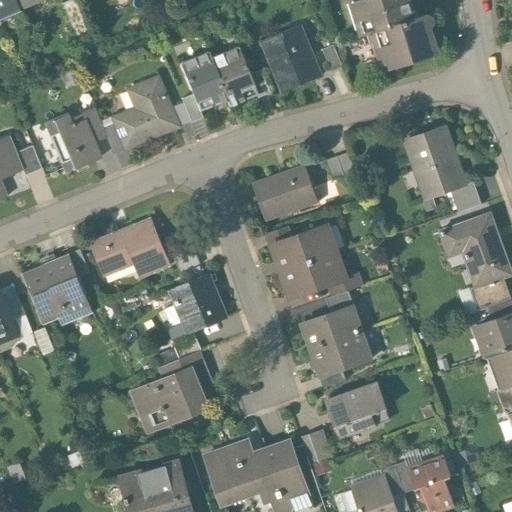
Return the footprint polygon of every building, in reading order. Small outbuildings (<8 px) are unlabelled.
[(16,0),(0,0),(0,21),(22,12),(16,0)] [(16,0),(22,12),(49,0),(16,0)] [(361,40),(371,36),(425,19),(419,0),(366,0),(350,5),(361,40)] [(435,16),(425,19),(371,36),(385,78),(449,58),(435,16)] [(324,78),(305,26),(262,43),(281,94),(324,78)] [(241,47),(212,60),(231,104),(261,91),(241,47)] [(201,117),(231,104),(212,60),(209,52),(179,65),(201,117)] [(183,129),(161,76),(125,91),(132,109),(112,117),(127,153),(183,129)] [(109,140),(96,110),(73,119),(71,113),(54,120),(76,172),(104,161),(97,145),(109,140)] [(451,190),(466,185),(445,126),(406,141),(426,199),(451,190)] [(11,137),(0,140),(0,203),(11,199),(4,180),(24,172),(26,179),(43,173),(34,150),(18,156),(11,137)] [(310,166),(254,185),(268,227),(324,208),(310,166)] [(466,185),(451,190),(459,212),(481,205),(474,182),(466,185)] [(511,263),(494,212),(440,230),(451,263),(465,258),(476,292),(511,279),(511,263)] [(154,219),(90,246),(105,282),(136,269),(142,283),(175,269),(154,219)] [(270,245),(280,273),(342,251),(333,224),(270,245)] [(342,251),(280,273),(290,304),(330,290),(333,300),(366,289),(361,272),(350,276),(342,251)] [(73,256),(23,277),(43,329),(94,309),(73,256)] [(214,276),(171,292),(188,337),(231,321),(214,276)] [(1,283),(0,283),(0,350),(24,341),(1,283)] [(303,324),(312,352),(368,334),(358,306),(303,324)] [(511,315),(474,327),(486,364),(494,361),(511,355),(511,315)] [(377,362),(368,334),(312,352),(321,381),(377,362)] [(511,355),(494,361),(505,396),(511,393),(511,355)] [(216,413),(199,369),(131,394),(149,439),(216,413)] [(381,383),(327,404),(339,435),(393,414),(381,383)] [(316,432),(304,436),(311,461),(323,458),(316,432)] [(223,511),(234,511),(264,501),(257,455),(253,442),(204,458),(223,511)] [(295,442),(257,455),(264,501),(266,511),(268,511),(275,508),(276,511),(295,511),(296,505),(313,500),(295,442)] [(409,467),(420,497),(424,511),(458,511),(449,485),(457,482),(447,454),(409,467)] [(198,511),(186,462),(120,479),(128,511),(198,511)] [(385,476),(396,505),(420,497),(409,467),(385,476)] [(398,511),(396,505),(385,476),(333,494),(339,511),(398,511)]
